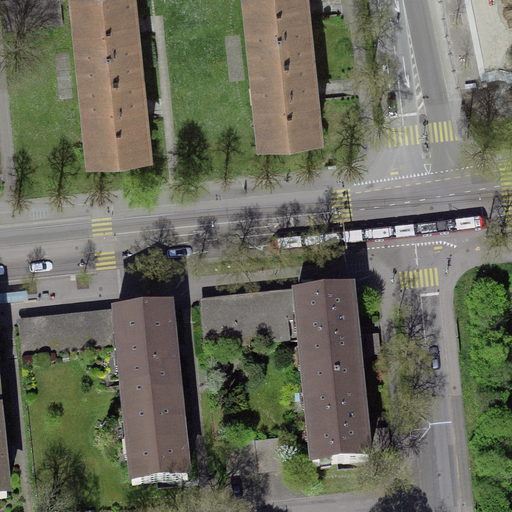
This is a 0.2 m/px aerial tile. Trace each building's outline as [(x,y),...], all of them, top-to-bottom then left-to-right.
[(12,0),(1,1),(4,31),(63,26),(60,0),(12,0)] [(73,0),(81,74),(141,68),(136,26),(133,0),(73,0)] [(246,0),(252,57),(311,51),(307,9),(305,0),(246,0)] [(252,57),(261,140),(320,134),(316,92),(311,51),(252,57)] [(81,74),(89,158),(149,152),(145,109),(141,68),(81,74)] [(334,370),(335,378),(360,376),(357,346),(355,346),(353,330),(351,314),(353,314),(351,292),(313,296),(312,292),(303,293),(303,297),(295,298),(298,322),(300,321),(302,335),(299,335),(300,340),(301,354),(304,354),(305,372),(303,372),(303,373),(334,370)] [(288,341),(300,340),(299,335),(302,335),(300,321),(298,322),(295,298),(248,303),(200,308),(204,347),(288,339),(288,341)] [(122,391),(152,388),(153,397),(179,394),(176,365),(174,365),(172,349),(170,334),(172,333),(170,311),(163,311),(151,313),(142,313),(115,316),(117,340),(120,340),(120,346),(123,373),(121,373),(122,391)] [(22,356),(120,346),(120,340),(117,340),(115,316),(67,321),(19,326),(22,356)] [(310,443),(313,467),(320,466),(322,471),(330,470),(330,465),(368,462),(366,439),(364,440),(363,423),(361,407),(363,407),(360,376),(335,378),(334,370),(303,373),(305,393),(308,393),(309,411),(307,411),(309,430),(311,430),(313,443),(310,443)] [(130,462),(132,486),(187,480),(185,457),(183,457),(181,442),(180,426),(182,426),(179,394),(153,397),(152,388),(122,391),(126,428),(129,428),(132,462),(130,462)] [(224,446),(227,476),(256,473),(285,470),(282,440),(224,446)]
